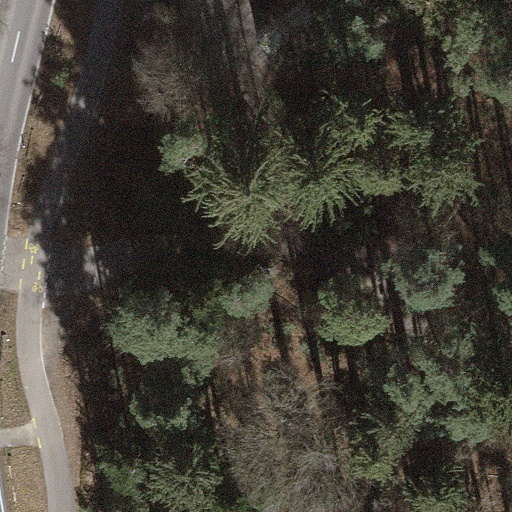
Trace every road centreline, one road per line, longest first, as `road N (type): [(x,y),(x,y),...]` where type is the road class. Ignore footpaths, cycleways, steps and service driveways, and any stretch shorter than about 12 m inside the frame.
road 1 (track): [(203,0),(400,238),(511,346)]
road 2 (track): [(0,256),(35,268),(400,238)]
